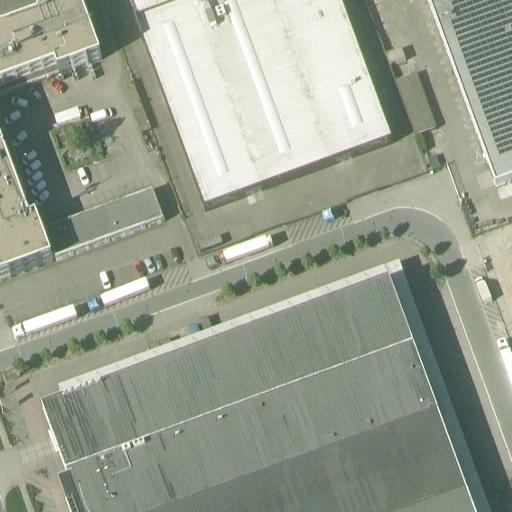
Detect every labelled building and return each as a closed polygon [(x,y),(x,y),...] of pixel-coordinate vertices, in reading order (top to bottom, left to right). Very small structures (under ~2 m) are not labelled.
[(90,0),(88,0),(0,32),(0,124),(120,80),(90,0)] [(129,0),(138,24),(135,25),(205,213),(367,153),(393,144),(367,75),(339,0),(129,0)] [(511,0),(426,0),(496,189),(511,184),(511,183),(511,0)] [(390,68),(405,62),(401,51),(386,57),(390,68)] [(415,138),(436,130),(417,75),(395,83),(415,138)] [(128,149),(0,196),(0,285),(172,223),(153,170),(138,176),(128,149)] [(472,511),(467,498),(474,490),(461,479),(467,471),(454,460),(389,285),(367,293),(178,363),(169,340),(147,348),(155,371),(43,412),(71,488),(65,490),(73,511),(472,511)]
